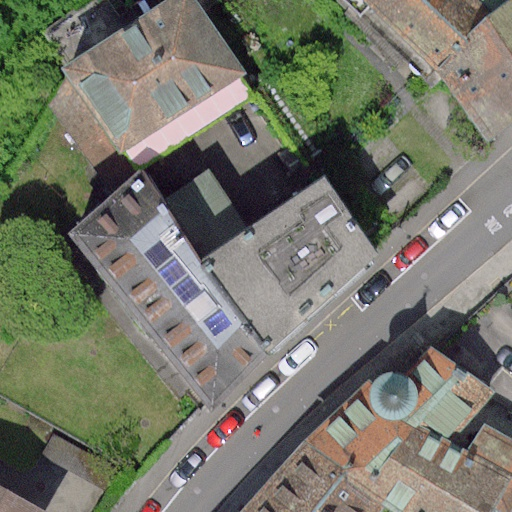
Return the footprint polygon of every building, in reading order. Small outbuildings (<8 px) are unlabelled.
[(240,0),(185,0),(113,46),(183,154),(294,83),(240,0)] [(339,0),(403,63),(474,0),(339,0)] [(511,101),(511,0),(474,0),(403,63),(465,151),(511,101)] [(212,264),(145,171),(72,228),(209,405),(273,339),(212,264)] [(378,251),(325,177),(212,264),(273,339),(378,251)] [(323,437),(409,504),(423,511),(509,511),(511,509),(511,417),(483,462),(460,448),(511,386),(511,371),(446,319),(323,437)] [(323,437),(260,511),(403,511),(409,504),(323,437)] [(0,511),(43,511),(0,488),(0,511)]
